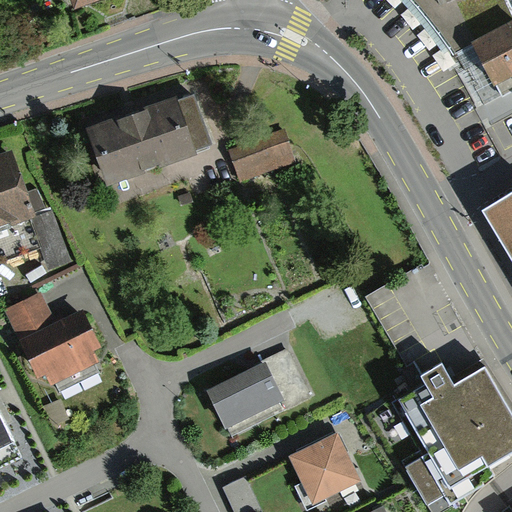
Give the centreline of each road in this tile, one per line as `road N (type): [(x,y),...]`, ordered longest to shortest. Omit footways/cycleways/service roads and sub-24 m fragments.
road 1 (secondary): [(247,28),(312,46),(367,96),(511,351)]
road 2 (secondary): [(0,95),(164,37),(247,28)]
road 3 (residential): [(278,326),(161,377),(157,436)]
road 4 (residential): [(9,511),(157,436)]
